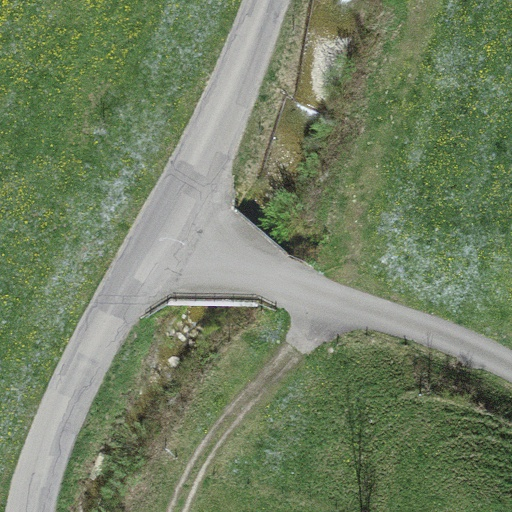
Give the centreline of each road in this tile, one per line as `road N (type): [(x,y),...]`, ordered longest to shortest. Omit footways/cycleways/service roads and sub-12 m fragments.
road 1 (unclassified): [(31,511),(78,376),(159,226)]
road 2 (track): [(178,511),(203,455),(336,298)]
road 3 (unclassified): [(159,226),(268,0)]
road 4 (unclassified): [(280,280),(159,226)]
